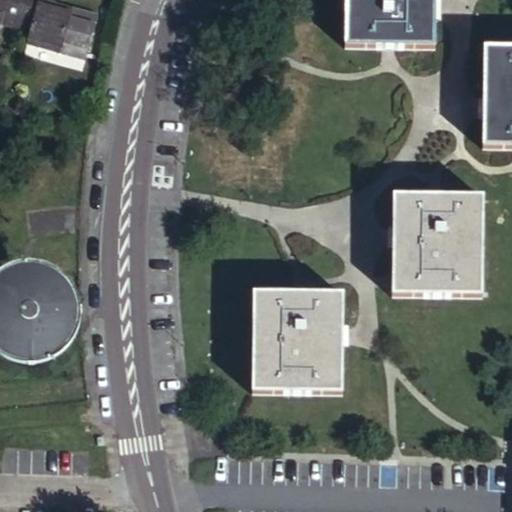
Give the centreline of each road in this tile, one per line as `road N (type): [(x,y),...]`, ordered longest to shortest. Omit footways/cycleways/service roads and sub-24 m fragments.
road 1 (unclassified): [(165,0),(137,112),(123,263),(128,349),(158,511)]
road 2 (unknown): [(151,478),(0,505)]
